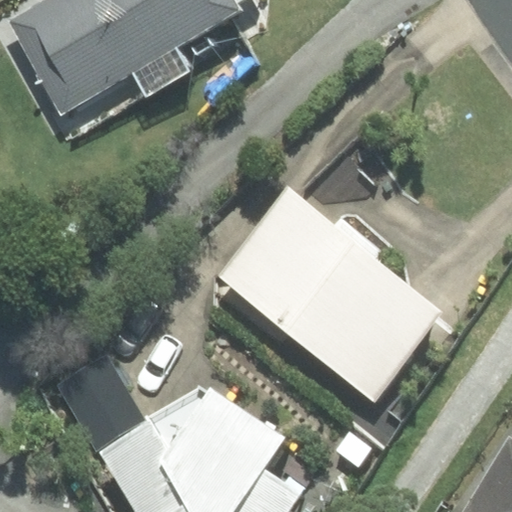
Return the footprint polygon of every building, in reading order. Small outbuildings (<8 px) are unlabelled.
[(240,0),(56,0),(18,22),(65,105),(131,68),(146,94),(189,70),(175,44),(237,9),(236,3),(240,0)] [(287,190),(220,276),(375,396),(442,311),(287,190)] [(59,380),(96,445),(144,418),(107,353),(59,380)] [(209,391),(103,457),(136,511),(286,511),(298,496),(258,470),(278,439),(209,391)] [(511,511),(511,440),(510,439),(463,511),(511,511)]
